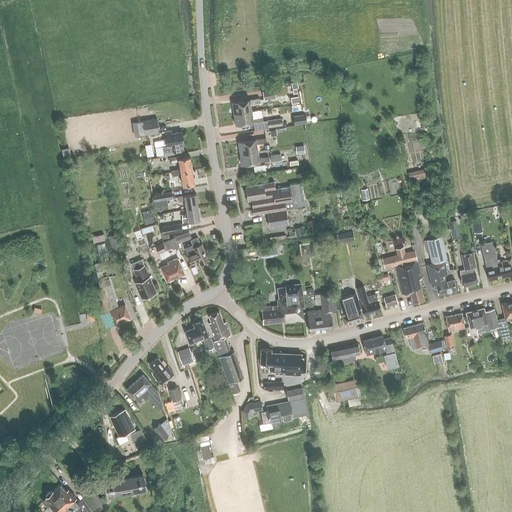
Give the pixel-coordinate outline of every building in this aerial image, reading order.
[(274,90),(262,92),(264,100),(276,98),(274,90)] [(232,102),(234,114),(251,111),(250,104),(260,103),(259,98),(232,102)] [(251,111),(234,114),(235,125),(263,121),(262,117),(252,118),(251,111)] [(310,121),(309,114),(293,116),(294,125),(304,124),(304,122),(310,121)] [(142,120),(145,135),(159,133),(157,118),(142,120)] [(281,118),(267,121),(268,128),(282,126),(281,118)] [(171,131),(165,132),(167,146),(162,147),(163,152),(173,150),(173,151),(182,149),(181,144),(183,143),(181,131),(172,133),(171,131)] [(238,142),(240,154),(257,151),(256,144),(266,142),(265,138),(238,142)] [(257,151),(240,154),(241,165),(269,161),(268,156),(258,158),(257,151)] [(178,162),(180,169),(180,172),(192,170),(189,157),(179,158),(178,156),(169,158),(170,163),(178,162)] [(413,178),(428,176),(427,168),(412,170),(413,178)] [(194,183),(192,170),(180,172),(180,169),(171,171),(172,176),(180,175),(182,185),(194,183)] [(253,214),(266,212),(268,227),(288,224),(286,208),(305,205),(301,182),(289,184),(289,186),(275,188),(274,181),(245,186),(247,201),(251,200),(253,214)] [(173,198),(171,191),(153,195),(155,209),(168,207),(167,199),(173,198)] [(185,200),(186,208),(198,207),(195,193),(178,196),(179,201),(185,200)] [(200,220),(198,207),(186,208),(187,214),(181,215),(182,223),(200,220)] [(508,218),(506,208),(500,209),(502,220),(508,218)] [(152,211),(142,213),(144,223),(154,221),(152,211)] [(451,229),(453,239),(459,237),(457,227),(456,220),(449,221),(451,229)] [(162,235),(182,232),(180,223),(160,226),(162,235)] [(481,224),(472,225),(473,233),(482,232),(481,224)] [(152,226),(141,229),(142,234),(154,230),(152,226)] [(290,238),(304,235),(302,227),(295,229),(295,231),(289,232),(290,238)] [(105,232),(93,235),(95,241),(107,238),(105,232)] [(189,232),(175,237),(178,243),(191,238),(189,232)] [(352,232),(335,235),(336,243),(354,240),(352,232)] [(109,235),(112,248),(121,246),(118,233),(109,235)] [(286,235),(270,237),(270,243),(287,240),(286,235)] [(178,247),(174,237),(168,240),(172,248),(172,249),(178,247)] [(184,248),(191,264),(198,261),(200,263),(208,260),(201,243),(200,243),(197,237),(190,240),(192,244),(184,248)] [(438,293),(458,288),(455,277),(454,277),(453,271),(453,268),(448,269),(447,265),(448,265),(441,237),(425,240),(430,262),(425,263),(430,286),(436,285),(438,293)] [(486,269),(488,280),(511,274),(511,272),(509,259),(498,261),(493,241),(480,244),(486,269)] [(159,253),(166,250),(162,243),(155,246),(159,253)] [(274,253),(273,245),(258,248),(260,256),(274,253)] [(313,248),(315,254),(322,253),(321,246),(313,248)] [(395,266),(403,295),(410,293),(412,302),(423,299),(419,279),(421,279),(414,250),(405,253),(404,247),(395,249),(397,255),(382,258),(384,269),(395,266)] [(459,271),(463,287),(478,283),(474,268),(477,267),(473,251),(460,254),(464,270),(459,271)] [(300,256),(301,263),(309,261),(308,255),(300,256)] [(168,263),(160,267),(166,281),(184,274),(177,258),(168,262),(168,263)] [(138,281),(135,282),(142,298),(149,295),(150,296),(153,295),(154,293),(155,292),(142,259),(131,263),(138,281)] [(372,277),(374,289),(393,286),(392,275),(372,277)] [(277,300),(278,306),(261,307),(263,324),(284,321),(284,323),(304,321),(302,307),(304,307),(301,283),(285,285),(285,287),(278,288),(279,300),(277,300)] [(111,285),(100,288),(94,290),(101,313),(100,314),(101,316),(106,328),(115,324),(130,318),(126,309),(124,304),(118,307),(116,303),(111,285)] [(363,285),(356,287),(365,315),(381,311),(376,294),(367,297),(363,285)] [(313,290),(311,288),(308,288),(305,290),(306,294),(308,296),(312,296),(314,293),(313,290)] [(332,329),(330,312),(337,311),(334,292),(320,293),(320,294),(314,295),(316,304),(321,303),(322,309),(307,311),(309,332),(332,329)] [(358,301),(355,292),(338,298),(340,307),(339,307),(345,325),(364,320),(358,301)] [(395,295),(384,299),(386,307),(397,303),(395,295)] [(511,300),(501,303),(505,317),(505,318),(507,318),(511,316),(511,300)] [(484,311),(483,308),(466,312),(470,328),(476,327),(478,334),(489,331),(488,329),(498,327),(496,320),(493,309),(484,311)] [(218,311),(208,315),(211,322),(208,323),(215,341),(213,341),(219,357),(233,393),(240,391),(236,380),(244,377),(234,351),(231,352),(225,337),(230,335),(225,322),(223,323),(218,311)] [(449,332),(465,328),(461,313),(445,317),(449,332)] [(498,327),(501,339),(510,337),(505,318),(505,317),(496,320),(498,327)] [(210,335),(208,336),(202,319),(193,323),(194,327),(184,331),(189,343),(202,338),(207,351),(208,350),(211,358),(217,356),(210,335)] [(426,334),(425,332),(423,322),(403,328),(406,338),(409,338),(412,350),(428,346),(425,334),(426,334)] [(451,334),(443,336),(446,347),(454,344),(451,334)] [(391,336),(383,339),(382,335),(363,340),(367,354),(385,349),(386,354),(383,354),(387,369),(399,366),(391,336)] [(443,340),(429,344),(431,352),(445,348),(443,340)] [(353,355),(360,354),(358,343),(330,350),(333,366),(354,361),(353,355)] [(177,352),(182,365),(193,362),(189,348),(177,352)] [(301,372),(304,373),(305,357),(301,357),(301,354),(279,353),(279,354),(270,354),(271,349),(261,349),(260,363),(269,364),(269,372),(276,372),(276,375),(282,375),(282,373),(285,373),(285,375),(300,376),(301,372)] [(167,365),(164,367),(157,358),(148,365),(154,372),(152,374),(160,385),(173,374),(167,365)] [(145,400),(148,398),(159,411),(163,407),(157,390),(157,391),(150,384),(150,383),(143,375),(126,390),(133,398),(134,398),(137,402),(142,397),(145,400)] [(354,380),(331,385),(335,402),(358,397),(354,380)] [(165,403),(168,415),(184,410),(177,387),(169,390),(172,401),(165,403)] [(288,401),(277,403),(280,420),(303,416),(301,404),(305,403),(302,387),(286,391),(288,401)] [(245,405),(247,416),(254,414),(253,409),(261,408),(260,400),(248,402),(245,405)] [(280,420),(277,403),(266,405),(267,411),(261,412),(263,424),(280,420)] [(119,436),(133,429),(124,410),(110,416),(119,436)] [(178,416),(173,417),(176,427),(182,426),(178,416)] [(167,419),(153,428),(164,443),(175,441),(167,419)] [(149,448),(140,430),(131,434),(140,452),(149,448)] [(199,441),(210,438),(208,432),(198,434),(199,441)] [(211,457),(210,450),(201,453),(203,459),(211,457)] [(145,489),(144,484),(142,474),(105,481),(108,496),(145,489)] [(66,491),(65,490),(60,484),(53,491),(52,491),(49,491),(46,494),(46,497),(46,498),(42,501),(48,507),(50,505),(56,511),(61,511),(64,509),(67,511),(93,511),(84,498),(77,503),(74,499),(76,498),(68,489),(66,491)]
